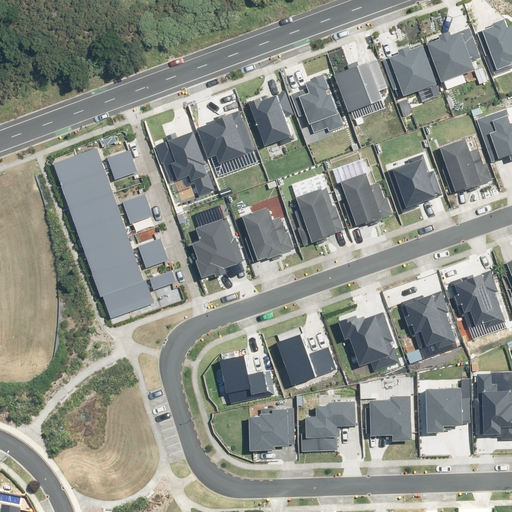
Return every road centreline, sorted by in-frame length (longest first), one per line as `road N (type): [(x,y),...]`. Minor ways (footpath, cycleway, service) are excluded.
road 1 (residential): [(511,212),(199,320)]
road 2 (residential): [(122,97),(386,0)]
road 3 (residential): [(261,486),(511,485)]
road 4 (residential): [(199,320),(122,97)]
road 5 (residential): [(199,320),(171,346),(165,381),(205,473),(261,486)]
road 6 (residential): [(0,141),(122,97)]
